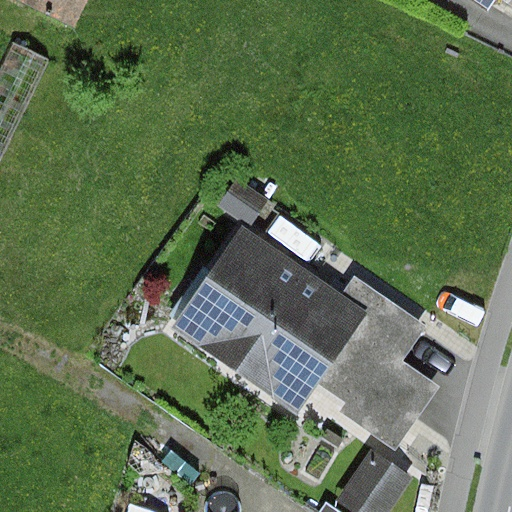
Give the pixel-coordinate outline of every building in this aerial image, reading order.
[(8,0),(73,30),(86,0),(8,0)] [(511,0),(470,0),(489,11),(495,0),(511,0)] [(0,164),(49,61),(10,42),(0,63),(0,164)] [(348,291),(244,221),(170,331),(298,417),(319,386),(346,404),(340,413),(398,452),(442,386),(405,361),(429,327),(356,278),(348,291)] [(388,511),(411,479),(371,452),(337,502),(351,511),(388,511)]
